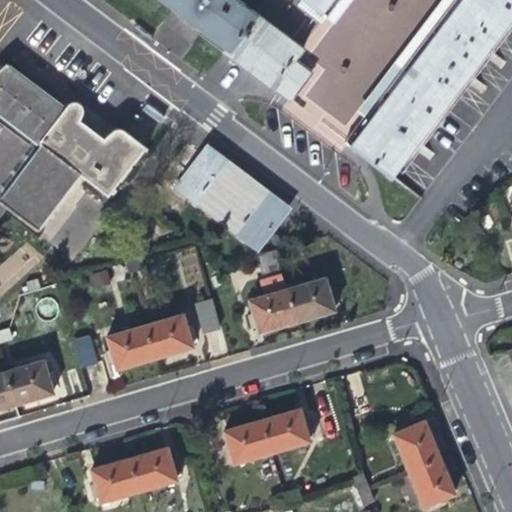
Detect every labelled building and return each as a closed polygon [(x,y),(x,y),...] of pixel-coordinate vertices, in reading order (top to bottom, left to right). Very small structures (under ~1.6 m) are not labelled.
[(302,0),(320,13),(327,18),(337,5),(340,0),(302,0)] [(511,0),(452,0),(351,136),(343,146),(345,147),(366,163),(372,168),(388,180),(402,162),(430,125),(458,88),(478,62),(495,39),(511,16),(511,0)] [(294,62),(303,50),(295,44),(257,15),(229,51),(226,56),(288,103),(295,94),(310,74),(294,62)] [(155,38),(137,24),(130,32),(149,47),(155,38)] [(0,218),(5,212),(34,234),(76,177),(90,187),(105,198),(142,150),(124,135),(119,134),(112,134),(106,137),(103,141),(91,132),(79,122),(82,118),(83,116),(82,112),(79,107),(75,105),(71,104),(66,106),(63,111),(4,65),(0,68),(0,218)] [(167,117),(149,103),(142,112),(161,126),(167,117)] [(173,189),(191,203),(218,169),(207,160),(200,155),(173,189)] [(228,177),(218,169),(191,203),(209,216),(236,182),(228,177)] [(48,244),(90,187),(76,177),(34,234),(48,244)] [(247,191),(236,182),(209,216),(232,233),(258,200),(247,191)] [(268,208),(258,200),(232,233),(255,251),(280,217),(268,208)] [(287,248),(273,253),(276,263),(290,259),(287,248)] [(273,253),(258,257),(266,284),(280,280),(273,253)] [(137,261),(123,265),(126,275),(140,271),(137,261)] [(322,279),(283,290),(293,322),(320,315),(331,311),(322,279)] [(275,328),(293,322),(283,290),(245,301),(255,333),(275,328)] [(208,305),(193,309),(200,330),(213,326),(208,305)] [(181,316),(142,327),(152,359),(175,353),(190,348),(181,316)] [(133,364),(152,359),(142,327),(102,338),(112,370),(133,364)] [(6,331),(0,332),(0,344),(9,341),(6,331)] [(87,338),(71,343),(79,370),(96,365),(87,338)] [(40,362),(2,373),(12,405),(32,399),(49,394),(40,362)] [(0,408),(12,405),(2,373),(0,373),(0,408)] [(308,443),(307,439),(303,425),(299,410),(289,413),(262,421),(271,454),(308,443)] [(233,465),(271,454),(262,421),(245,426),(223,432),(228,447),(223,448),(227,462),(231,460),(233,465)] [(391,435),(407,473),(439,460),(434,449),(423,422),(409,428),(394,434),(391,435)] [(308,423),(303,425),(307,439),(313,437),(308,423)] [(392,430),(394,434),(409,428),(407,424),(392,430)] [(144,455),(128,460),(138,493),(176,481),(175,477),(171,463),(167,449),(144,455)] [(100,503),(138,493),(128,460),(113,464),(90,471),(95,485),(89,487),(94,503),(99,501),(100,503)] [(422,508),(425,507),(439,501),(453,496),(446,478),(439,460),(407,473),(422,508)] [(176,462),(171,463),(175,477),(181,476),(176,462)] [(353,480),(358,493),(368,489),(362,476),(353,480)] [(374,503),(368,489),(358,493),(364,508),(374,503)] [(295,493),(281,497),(284,506),(298,502),(295,493)] [(271,510),(284,506),(281,497),(268,500),(271,510)] [(429,511),(441,507),(439,501),(425,507),(427,511),(429,511)]
